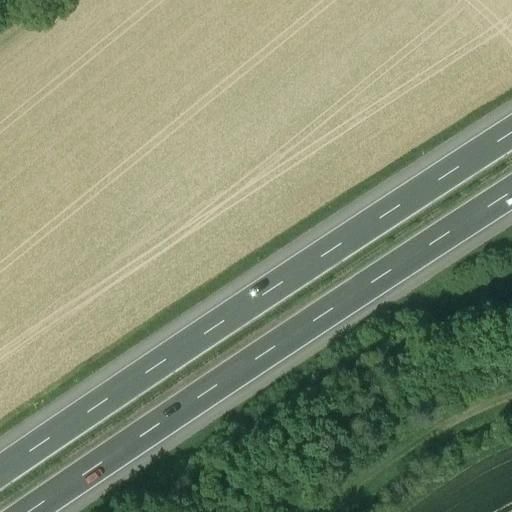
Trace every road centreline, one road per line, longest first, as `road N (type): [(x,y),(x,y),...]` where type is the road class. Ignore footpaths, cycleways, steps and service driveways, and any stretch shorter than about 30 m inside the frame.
road 1 (motorway): [(511,138),(0,481)]
road 2 (motorway): [(43,511),(511,206)]
road 3 (track): [(328,511),(430,437),(511,395)]
